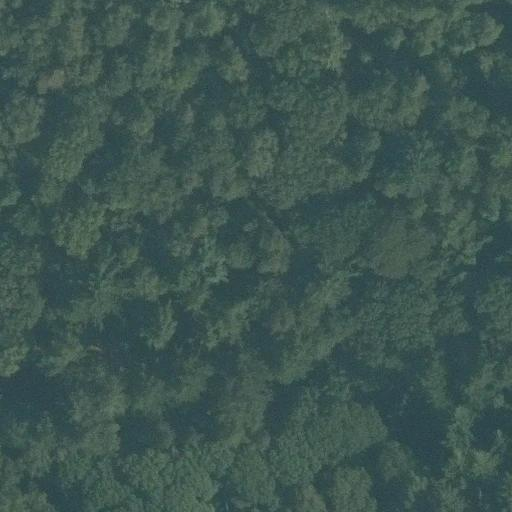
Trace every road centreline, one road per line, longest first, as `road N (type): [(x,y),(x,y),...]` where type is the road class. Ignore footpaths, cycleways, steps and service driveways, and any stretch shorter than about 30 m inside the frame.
road 1 (track): [(0,366),(511,258)]
road 2 (track): [(256,0),(341,511)]
